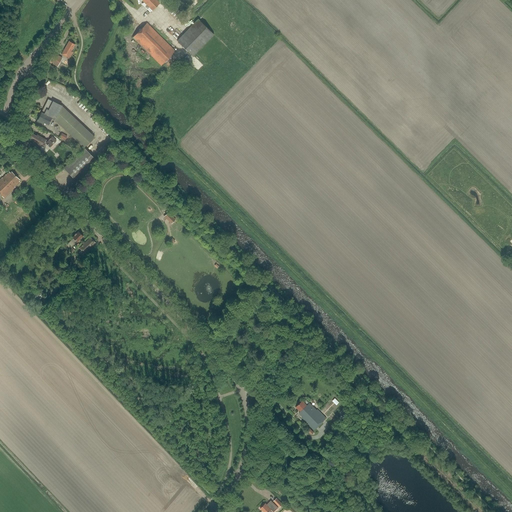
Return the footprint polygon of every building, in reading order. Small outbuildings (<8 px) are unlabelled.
[(142,0),(153,10),(160,3),(156,0),(142,0)] [(181,21),(187,14),(178,6),(172,12),(181,21)] [(198,18),(177,40),(193,55),(214,33),(198,18)] [(168,68),(176,60),(172,55),(175,51),(147,23),(132,38),(161,66),(163,64),(168,68)] [(69,41),(62,55),(67,58),(75,45),(69,41)] [(57,68),(62,59),(54,54),(49,63),(57,68)] [(62,131),(64,129),(84,147),(94,137),(62,106),(58,104),(59,103),(56,102),(55,102),(53,101),(53,102),(48,99),(42,113),(41,113),(37,121),(42,123),(42,122),(48,125),(51,118),(55,120),(61,125),(58,128),(62,131)] [(50,147),(56,141),(52,137),(48,141),(37,135),(36,136),(32,134),(32,135),(31,134),(30,137),(31,137),(30,138),(35,141),(34,142),(41,146),(42,146),(44,147),(46,144),(45,144),(46,143),(50,147)] [(104,145),(99,151),(103,155),(108,150),(104,145)] [(76,181),(97,161),(84,148),(63,168),(76,181)] [(0,191),(16,176),(12,172),(10,173),(9,172),(6,175),(2,178),(0,180),(0,191)] [(16,176),(0,191),(0,194),(4,198),(15,188),(15,187),(20,182),(19,181),(20,180),(16,176)] [(164,217),(171,224),(176,220),(169,212),(164,217)] [(83,236),(78,231),(72,237),(73,238),(67,244),(70,247),(76,241),(78,242),(81,239),(80,239),(83,236)] [(81,256),(95,243),(90,238),(79,248),(82,250),(79,253),(81,256)] [(45,295),(43,293),(37,299),(41,303),(45,299),(43,297),(45,295)] [(314,430),(326,418),(317,409),(316,410),(309,403),(307,405),(302,400),(296,407),(301,411),(299,413),(303,417),(302,417),(314,430)] [(280,507),(283,504),(277,498),(274,501),(280,507)] [(274,511),(278,508),(271,501),(267,505),(265,503),(260,508),(263,511),(268,511),(271,509),(273,511),(274,511)]
